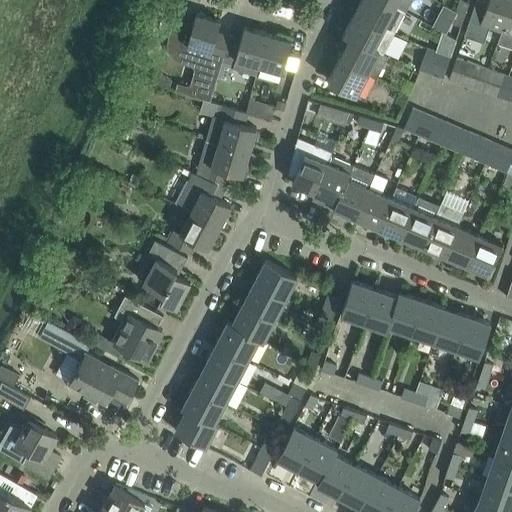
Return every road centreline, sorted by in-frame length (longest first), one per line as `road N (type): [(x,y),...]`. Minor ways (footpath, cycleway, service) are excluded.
road 1 (residential): [(511,308),(256,217)]
road 2 (residential): [(150,462),(158,399),(256,217)]
road 3 (residential): [(256,217),(325,32)]
road 4 (residential): [(291,511),(212,470),(150,462)]
